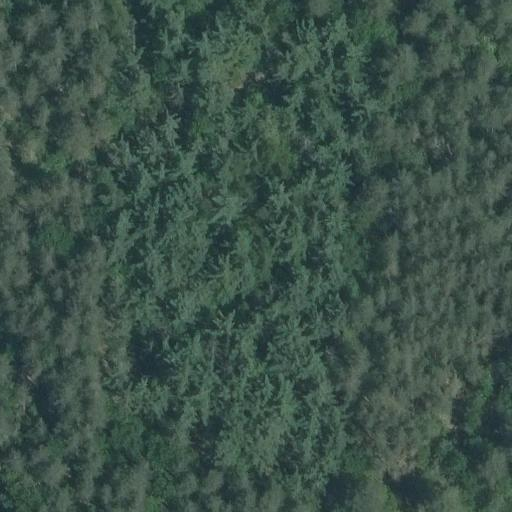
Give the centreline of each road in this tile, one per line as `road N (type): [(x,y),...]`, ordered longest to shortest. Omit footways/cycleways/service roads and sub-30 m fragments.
road 1 (unknown): [(386,0),(129,132)]
road 2 (unknown): [(0,205),(129,132)]
